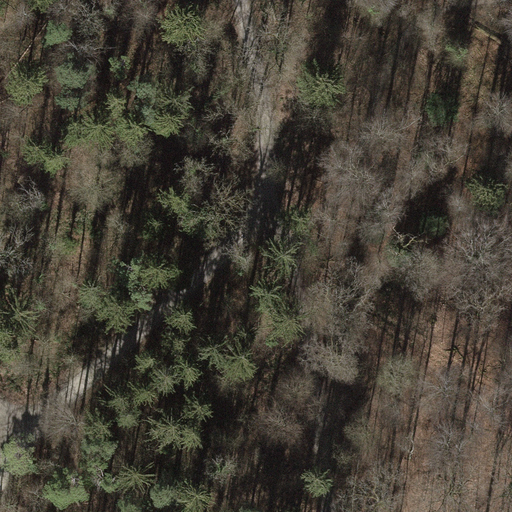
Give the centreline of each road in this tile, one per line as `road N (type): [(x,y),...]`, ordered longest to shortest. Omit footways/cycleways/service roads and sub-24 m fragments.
road 1 (track): [(0,482),(77,382),(218,262),(281,231)]
road 2 (track): [(319,511),(307,339),(281,231)]
road 3 (track): [(281,231),(243,0)]
road 4 (track): [(218,262),(256,204),(267,135)]
